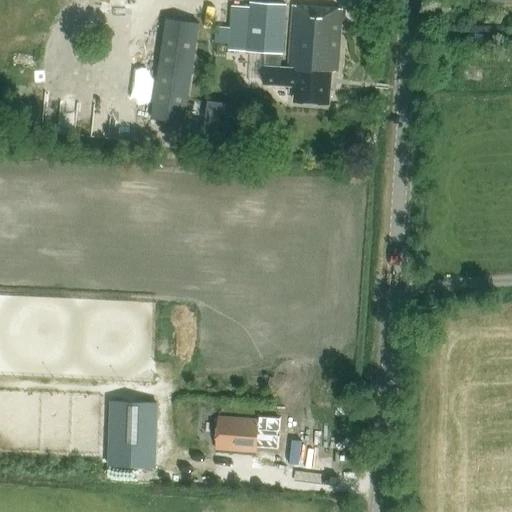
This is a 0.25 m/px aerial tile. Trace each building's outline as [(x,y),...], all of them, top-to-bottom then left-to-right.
[(337,71),(342,8),(292,5),(288,68),(280,67),(281,54),(283,54),(286,4),(250,2),(249,7),(231,6),(228,50),(263,53),(261,83),(288,85),(288,93),(293,93),(292,100),(328,103),(331,71),(337,71)] [(151,119),(185,124),(200,24),(166,19),(151,119)] [(511,51),(465,54),(466,79),(511,77),(511,51)] [(200,149),(233,153),(239,106),(206,101),(200,149)] [(154,467),(156,403),(112,402),(110,466),(154,467)] [(280,447),(281,426),(279,426),(280,420),(257,418),(257,419),(227,417),(225,450),(256,452),(256,445),(280,447)]
